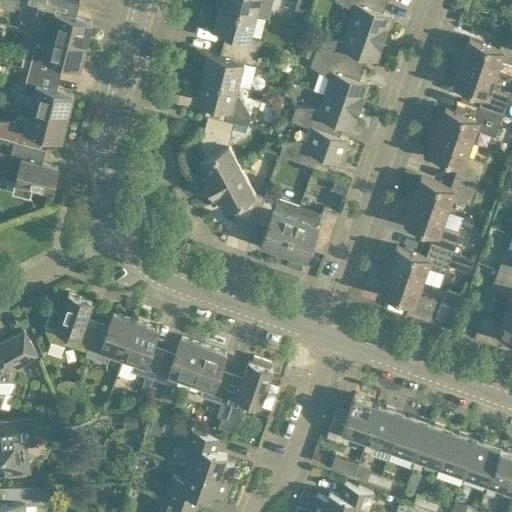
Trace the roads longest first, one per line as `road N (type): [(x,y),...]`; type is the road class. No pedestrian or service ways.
road 1 (residential): [(324,339),(434,0)]
road 2 (tertiary): [(143,0),(102,155),(100,189),(115,241)]
road 3 (tertiary): [(115,241),(163,284),(324,339)]
road 4 (tertiary): [(324,339),(511,404)]
road 5 (residential): [(250,511),(280,475),(324,339)]
road 6 (residential): [(115,241),(0,292)]
